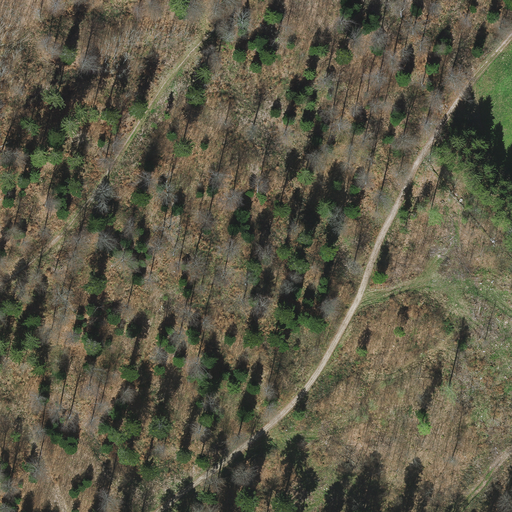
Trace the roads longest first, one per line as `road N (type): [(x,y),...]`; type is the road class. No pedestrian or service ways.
road 1 (track): [(511,39),(451,114),(313,381),(244,461),(171,511)]
road 2 (track): [(235,0),(191,51),(83,214),(0,287)]
